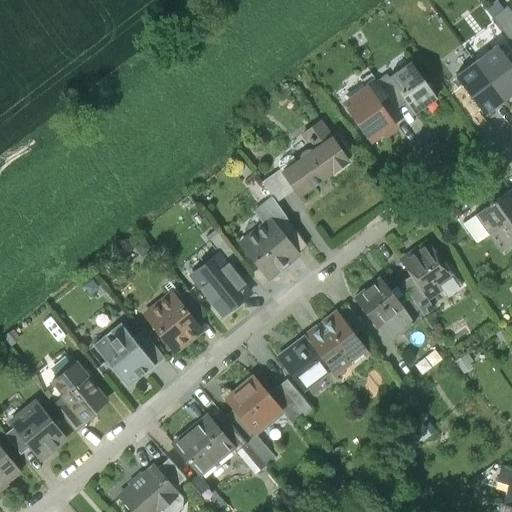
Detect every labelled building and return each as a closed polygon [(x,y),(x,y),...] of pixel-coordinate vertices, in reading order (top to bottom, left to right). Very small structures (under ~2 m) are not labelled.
[(511,13),(511,12),(507,5),(492,17),(511,43),(511,14),(511,13)] [(511,64),(497,44),(476,60),(505,98),(511,93),(511,64)] [(476,60),(455,76),(484,114),(505,98),(476,60)] [(435,97),(410,61),(388,77),(405,101),(414,113),(435,97)] [(388,77),(386,74),(376,80),(396,108),(405,101),(388,77)] [(394,127),(366,88),(345,103),(370,139),(382,130),(384,134),(394,127)] [(347,160),(319,121),(303,132),(315,148),(311,151),(310,150),(305,149),(301,152),(300,157),(301,158),(297,161),(293,156),(287,155),(279,160),(278,166),(280,169),(294,189),(298,195),(347,160)] [(497,164),(492,167),(499,177),(503,174),(497,164)] [(294,189),(280,169),(261,182),(276,202),(294,189)] [(511,187),(492,202),(491,201),(488,203),(489,204),(475,214),(488,233),(511,215),(511,187)] [(475,214),(463,222),(476,241),(488,233),(475,214)] [(511,215),(488,233),(501,251),(511,243),(511,215)] [(306,245),(286,217),(274,226),(296,254),(306,245)] [(274,226),(269,219),(240,242),(268,277),(296,254),(274,226)] [(428,242),(400,261),(410,276),(425,298),(440,288),(437,283),(450,274),(442,263),(428,242)] [(218,253),(190,276),(222,315),(250,292),(218,253)] [(450,274),(437,283),(440,288),(446,296),(461,285),(445,261),(442,263),(450,274)] [(425,298),(410,276),(400,283),(412,299),(416,304),(425,298)] [(402,306),(380,278),(353,298),(375,327),(377,326),(402,306)] [(203,310),(186,290),(176,298),(192,319),(203,310)] [(176,298),(171,293),(145,314),(174,351),(199,332),(190,321),(192,319),(176,298)] [(425,298),(416,304),(423,315),(432,309),(425,298)] [(402,306),(377,326),(389,341),(423,315),(416,304),(412,299),(402,306)] [(354,315),(349,308),(339,316),(352,334),(362,327),(354,315)] [(339,316),(308,340),(329,369),(333,374),(351,361),(353,364),(367,354),(352,334),(339,316)] [(133,338),(120,322),(92,345),(126,387),(146,372),(154,365),(133,338)] [(164,358),(142,330),(133,338),(154,365),(146,372),(147,372),(164,358)] [(308,340),(305,336),(277,357),(302,389),(329,369),(308,340)] [(106,400),(76,363),(55,380),(66,394),(62,397),(84,424),(90,419),(87,415),(106,400)] [(269,395),(254,377),(226,400),(234,410),(253,432),(254,432),(280,410),(281,409),(269,395)] [(312,410),(287,379),(278,387),(300,414),(303,417),(312,410)] [(300,414),(278,387),(269,395),(281,409),(280,410),(290,422),(300,414)] [(84,424),(62,397),(53,404),(75,431),(84,424)] [(65,439),(35,402),(10,422),(14,427),(30,447),(40,459),(65,439)] [(253,432),(234,410),(225,417),(231,424),(246,443),(256,454),(265,446),(254,432),(253,432)] [(208,416),(173,445),(187,462),(188,461),(199,474),(232,447),(232,446),(221,433),(208,416)] [(246,443),(231,424),(221,433),(232,446),(232,447),(236,451),(246,443)] [(30,447),(14,427),(4,435),(20,455),(30,447)] [(265,446),(256,454),(262,461),(271,453),(265,446)] [(0,486),(18,471),(0,448),(0,486)] [(185,478),(168,459),(157,468),(174,488),(185,478)] [(154,465),(143,475),(141,473),(129,484),(130,486),(118,497),(131,511),(180,511),(182,510),(183,498),(174,488),(157,468),(154,465)] [(511,470),(501,467),(496,481),(508,485),(508,484),(511,485),(511,470)] [(511,511),(511,485),(508,484),(508,485),(499,511),(511,511)] [(221,511),(229,506),(213,488),(202,497),(214,511),(221,511)]
